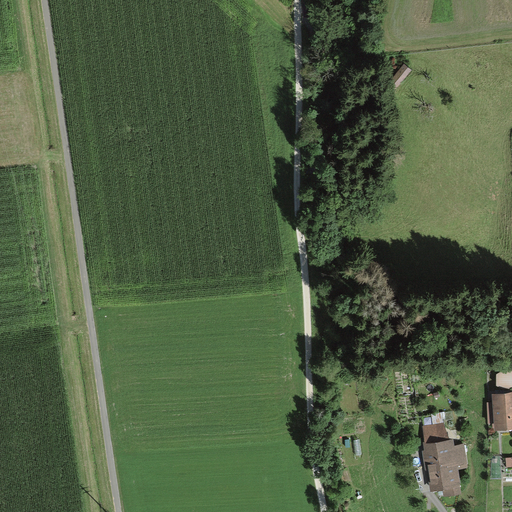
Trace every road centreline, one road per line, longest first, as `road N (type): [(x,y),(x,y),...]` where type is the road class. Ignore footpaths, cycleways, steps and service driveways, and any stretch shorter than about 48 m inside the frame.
road 1 (track): [(43,0),(116,511)]
road 2 (track): [(324,511),(308,422),(295,0)]
